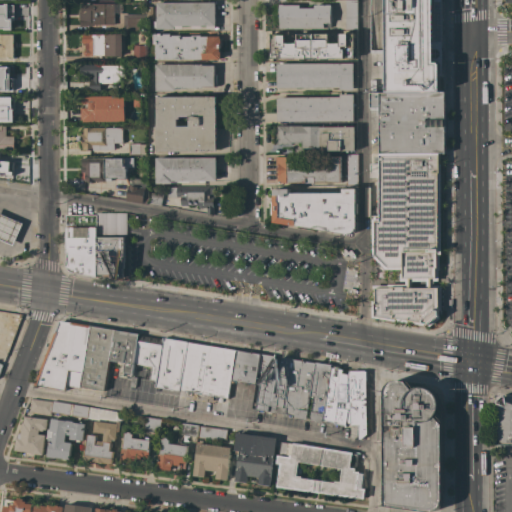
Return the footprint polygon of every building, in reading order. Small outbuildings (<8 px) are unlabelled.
[(345,30),(345,0),(356,0),(356,30),(345,30)] [(437,0),(437,2),(442,2),(442,45),(442,47),(441,47),(435,48),(435,62),(437,62),(439,63),(440,64),(440,65),(440,92),(387,92),(386,0),(437,0)] [(114,25),(94,25),(94,26),(78,26),(78,12),(81,12),(81,2),(93,2),(93,4),(114,4),(114,25)] [(215,2),(215,29),(206,29),(206,26),(201,26),(201,29),(191,29),(191,26),(182,26),(182,29),(156,29),(156,28),(153,28),(153,21),(157,21),(157,20),(147,20),(147,6),(156,6),(156,3),(215,2)] [(279,13),(279,4),(282,4),(282,5),(299,5),(299,8),(313,8),(313,5),(330,5),(330,27),(323,27),(323,28),(279,29),(279,13)] [(0,5),(13,5),(13,20),(10,20),(10,30),(0,30),(0,5)] [(145,14),(145,31),(123,31),(123,14),(145,14)] [(356,31),(355,31),(355,42),(343,42),(343,31),(345,31),(345,30),(356,30),(356,31)] [(121,34),(122,56),(85,56),(84,55),(83,53),(83,51),(84,50),(85,44),(81,44),(82,34),(121,34)] [(155,44),(153,44),(153,34),(170,34),(170,37),(172,37),(172,35),(180,35),(180,37),(192,37),(192,35),(201,35),(201,37),(219,36),(219,39),(220,39),(220,48),(219,48),(219,52),(221,52),(221,58),(219,58),(219,60),(202,60),(202,59),(155,60),(155,44)] [(13,43),(16,43),(16,48),(13,48),(13,58),(0,58),(0,35),(13,35),(13,43)] [(317,60),(279,61),(279,52),(286,51),(286,47),(289,46),(289,39),(292,39),(292,38),(296,38),(296,39),(298,39),(299,42),(316,42),(317,60)] [(146,62),(132,62),(133,46),(146,46),(146,62)] [(353,63),(353,90),(339,90),(339,88),(276,88),(276,64),(353,63)] [(101,83),(101,91),(89,91),(89,79),(93,80),(93,75),(79,75),(80,64),(125,65),(125,78),(121,78),(121,81),(119,83),(112,83),(112,84),(101,83)] [(202,64),(202,66),(214,65),(214,87),(202,87),(202,88),(175,88),(175,91),(155,91),(155,64),(202,64)] [(14,89),(0,89),(0,65),(14,65),(14,89)] [(393,153),(379,154),(379,110),(371,110),(371,93),(387,93),(387,92),(440,92),(445,92),(445,153),(438,153),(393,153)] [(339,97),(339,94),(353,94),(353,121),(277,122),(277,97),(339,97)] [(0,120),(0,96),(13,96),(13,120),(0,120)] [(82,96),(81,104),(88,104),(88,109),(81,108),(81,122),(124,122),(124,96),(82,96)] [(132,97),(133,107),(143,107),(143,97),(132,97)] [(157,98),(216,97),(216,151),(200,151),(200,149),(196,149),(196,151),(157,151),(157,98)] [(5,136),(13,136),(13,149),(0,149),(0,125),(5,125),(5,136)] [(355,150),(329,150),(329,147),(319,147),(319,148),(302,148),(302,142),(292,142),(292,144),(278,145),(278,126),(319,126),(319,127),(355,127),(355,150)] [(122,128),(122,147),(114,147),(114,151),(86,151),(86,150),(82,150),(82,143),(78,143),(78,134),(83,134),(83,128),(122,128)] [(140,155),(129,155),(129,143),(140,144),(140,155)] [(374,286),(375,318),(393,321),(393,319),(430,326),(440,318),(438,315),(438,286),(432,286),(432,282),(438,281),(438,271),(439,270),(439,256),(441,254),(441,164),(438,163),(438,153),(393,153),(379,154),(378,155),(378,221),(374,221),(374,255),(386,268),(401,267),(401,279),(407,279),(407,285),(374,286)] [(357,185),(346,185),(346,154),(357,154),(357,185)] [(278,183),(278,165),(277,165),(277,157),(294,157),(294,161),(315,161),(315,157),(341,157),(340,183),(278,183)] [(7,178),(7,179),(3,179),(3,177),(0,177),(0,158),(12,158),(11,164),(14,164),(14,177),(7,178)] [(126,179),(117,179),(117,178),(104,178),(104,182),(92,182),(92,183),(84,183),(84,173),(81,173),(81,158),(133,158),(133,167),(126,168),(126,176),(126,179)] [(216,158),(216,181),(171,181),(171,184),(156,184),(156,158),(216,158)] [(129,182),(129,178),(145,180),(148,203),(143,202),(126,200),(128,186),(129,182)] [(214,187),(214,198),(214,214),(207,213),(207,209),(205,209),(205,208),(198,208),(199,205),(181,205),(181,197),(168,197),(168,187),(214,187)] [(356,228),(355,228),(355,230),(351,234),(348,233),(348,234),(273,222),(273,195),(275,196),(275,189),(289,189),(290,192),(342,193),(342,189),(356,189),(356,228)] [(152,192),(163,195),(160,205),(150,204),(152,192)] [(0,213),(22,223),(13,245),(0,239),(0,213)] [(97,275),(97,276),(74,272),(72,272),(70,270),(68,268),(68,266),(69,266),(68,252),(67,252),(67,215),(96,215),(96,213),(97,213),(97,235),(96,235),(96,238),(97,238),(97,275)] [(97,213),(126,213),(126,234),(97,235),(97,213)] [(124,237),(124,239),(126,239),(126,243),(124,243),(124,269),(123,269),(123,275),(97,275),(97,238),(124,237)] [(81,386),(79,386),(79,388),(65,386),(65,390),(36,385),(61,321),(91,326),(81,386)] [(110,360),(109,360),(104,390),(81,386),(91,326),(115,330),(110,360)] [(132,377),(122,375),(124,364),(125,364),(126,361),(123,360),(123,362),(110,360),(115,330),(139,334),(138,336),(139,336),(132,377)] [(156,381),(149,379),(151,367),(139,365),(135,387),(131,387),(132,377),(139,336),(163,340),(163,338),(156,381)] [(155,387),(156,381),(163,338),(188,342),(180,391),(155,387)] [(188,342),(236,350),(231,380),(230,380),(227,398),(180,391),(188,342)] [(256,375),(255,384),(231,380),(236,350),(261,354),(257,375),(256,375)] [(261,354),(315,363),(343,368),(343,367),(358,370),(358,371),(365,371),(365,416),(366,416),(366,434),(361,439),(359,439),(358,425),(350,425),(350,424),(346,423),(345,426),(334,424),(334,422),(321,420),(321,422),(309,420),(313,396),(309,396),(305,419),(293,417),(293,416),(270,412),(271,406),(268,405),(267,411),(255,410),(255,406),(253,406),(253,403),(256,403),(260,376),(257,375),(261,354)] [(384,392),(387,386),(390,383),(393,381),(396,380),(399,380),(422,384),(421,387),(425,387),(430,389),(435,392),(438,397),(439,400),(439,406),(442,408),(443,424),(443,500),(442,503),(441,506),(439,508),(436,510),(433,511),(431,511),(385,506),(384,392)] [(511,444),(495,444),(495,401),(496,401),(502,395),(511,396),(511,444)] [(51,401),(50,410),(49,410),(49,414),(46,414),(46,412),(30,410),(30,408),(31,398),(51,401)] [(87,419),(87,418),(52,412),(53,401),(90,407),(88,419),(87,419)] [(90,407),(123,413),(122,424),(120,424),(119,432),(117,432),(116,440),(112,439),(111,443),(109,451),(114,452),(111,465),(97,462),(97,464),(89,463),(90,461),(84,460),(88,434),(90,435),(90,434),(94,434),(94,435),(96,436),(95,440),(102,441),(104,433),(93,432),(95,420),(88,419),(90,407)] [(42,455),(33,454),(33,453),(14,450),(16,438),(18,438),(18,433),(21,434),(21,431),(20,431),(21,427),(22,427),(22,422),(24,423),(25,416),(48,419),(46,430),(43,429),(43,431),(39,431),(39,434),(45,435),(42,455)] [(145,417),(161,419),(160,431),(144,429),(145,417)] [(51,419),(66,421),(66,420),(73,421),(73,422),(80,423),(80,421),(82,422),(82,423),(86,424),(83,440),(80,440),(79,442),(76,442),(76,439),(75,439),(75,440),(69,439),(70,435),(66,435),(65,441),(72,442),(71,447),(72,447),(71,456),(70,456),(69,460),(66,459),(66,460),(63,460),(63,459),(56,458),(47,457),(49,442),(48,441),(48,439),(47,439),(48,429),(49,430),(51,419)] [(198,425),(197,437),(180,435),(182,423),(198,425)] [(227,430),(226,439),(219,438),(219,440),(199,437),(200,426),(227,430)] [(133,434),(132,438),(145,439),(145,437),(149,437),(149,440),(150,440),(150,441),(151,441),(151,445),(149,445),(149,450),(150,450),(149,458),(140,456),(140,459),(135,459),(132,459),(131,464),(120,462),(122,448),(122,449),(124,433),(126,433),(128,432),(130,432),(131,434),(133,434)] [(276,438),(274,456),(273,456),(269,485),(258,484),(258,477),(247,476),(246,482),(235,481),(239,451),(234,450),(236,433),(276,438)] [(157,468),(159,454),(160,454),(162,439),(164,439),(165,438),(167,438),(168,439),(168,440),(169,439),(169,444),(187,446),(186,455),(187,455),(186,463),(180,462),(179,466),(173,465),(173,466),(171,465),(171,470),(157,468)] [(276,487),(279,464),(276,464),(277,455),(278,455),(280,442),(292,444),(292,443),(352,453),(352,454),(357,454),(354,471),(359,472),(358,472),(364,473),(361,488),(365,489),(363,499),(276,487)] [(231,448),(227,480),(216,478),(216,471),(205,470),(204,477),(193,475),(197,443),(231,448)] [(2,511),(3,505),(10,506),(10,504),(13,505),(14,500),(17,500),(17,498),(23,499),(23,501),(26,501),(26,503),(32,504),(31,511),(2,511)] [(63,511),(65,503),(91,506),(90,511),(63,511)]
